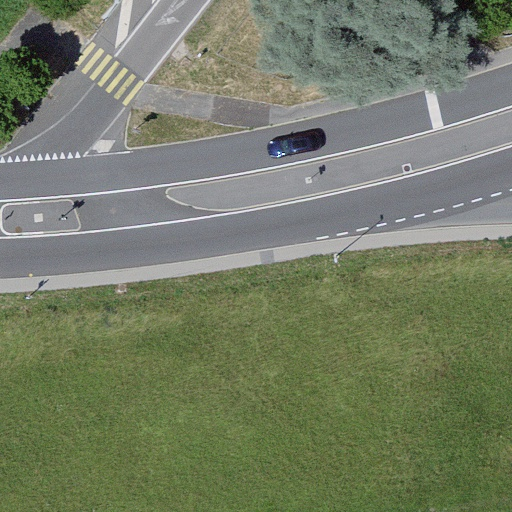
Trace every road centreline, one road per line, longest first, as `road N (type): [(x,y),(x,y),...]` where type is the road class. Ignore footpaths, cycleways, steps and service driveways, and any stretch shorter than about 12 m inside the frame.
road 1 (secondary): [(511,87),(211,164),(0,188)]
road 2 (secondary): [(0,262),(183,245),(328,220)]
road 3 (motorway): [(194,0),(97,121),(0,184)]
road 4 (secondary): [(328,220),(511,169)]
road 5 (motorway): [(328,220),(511,204)]
